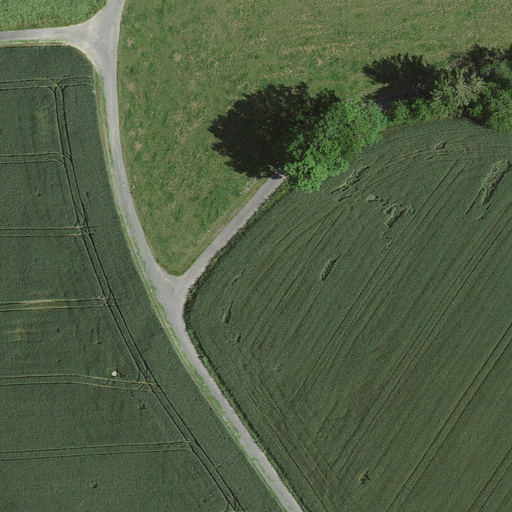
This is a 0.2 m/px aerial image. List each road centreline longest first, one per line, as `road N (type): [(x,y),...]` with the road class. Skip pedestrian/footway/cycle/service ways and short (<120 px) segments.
road 1 (unclassified): [(297,511),(195,362),(135,233),(109,103),(116,0)]
road 2 (track): [(511,74),(385,100),(318,139),(167,307)]
